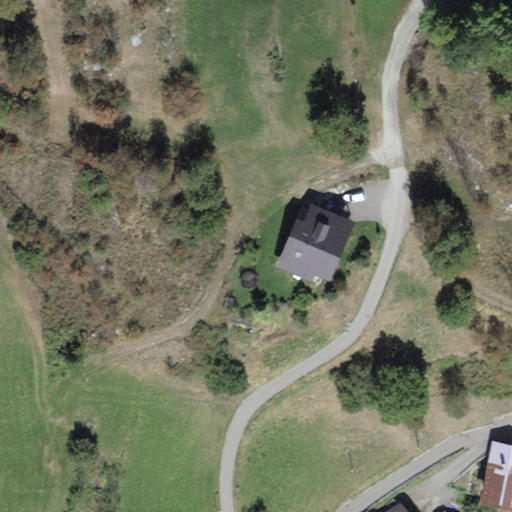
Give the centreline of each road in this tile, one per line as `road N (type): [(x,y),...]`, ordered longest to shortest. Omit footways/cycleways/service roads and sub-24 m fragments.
road 1 (track): [(427,0),(391,57),(392,159),(314,182),(269,211),(231,248),(202,319),(72,379),(49,424),(47,453),(57,477)]
road 2 (residential): [(227,511),(229,449),(243,412),(343,345),(365,317),(386,263),(396,202),(392,159)]
road 3 (residential): [(511,425),(455,439),(346,511)]
road 4 (track): [(6,256),(31,299),(49,424)]
road 5 (track): [(511,302),(455,269),(396,202)]
